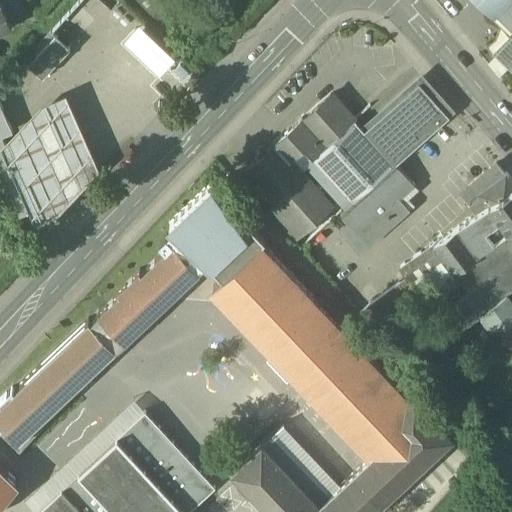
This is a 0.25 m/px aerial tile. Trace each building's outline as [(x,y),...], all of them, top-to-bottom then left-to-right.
[(511,0),(491,0),(511,19),(511,37),(495,54),(511,70),(511,0)] [(0,2),(0,32),(13,27),(2,2),(0,2)] [(57,33),(29,63),(44,76),(71,47),(57,33)] [(454,111),(419,79),(364,128),(355,118),(313,156),(345,193),(353,201),(396,163),(454,111)] [(42,103),(5,141),(35,209),(30,211),(35,222),(59,211),(100,168),(66,91),(42,103)] [(304,117),(272,145),(273,146),(268,150),(268,155),(271,158),(260,168),(256,165),(252,164),(246,170),(277,206),(302,232),(330,206),(301,174),(302,173),(291,160),(306,147),(313,156),(355,118),(333,92),(304,118),(304,117)] [(0,99),(0,135),(2,134),(3,134),(13,129),(0,99)] [(372,101),(358,112),(365,120),(378,109),(372,101)] [(5,141),(2,134),(0,135),(0,179),(17,217),(30,211),(35,209),(5,141)] [(347,207),(342,212),(372,244),(412,208),(402,197),(415,185),(396,163),(353,201),(347,207)] [(511,177),(508,173),(473,196),(471,201),(478,211),(489,204),(511,188),(511,177)] [(244,230),(211,181),(170,220),(182,232),(173,239),(198,266),(206,258),(222,275),(214,283),(227,297),(224,300),(270,350),(267,353),(287,375),(291,372),(370,456),(355,471),(383,501),(453,435),(415,395),(411,399),(341,325),(340,326),(318,302),(319,301),(263,241),(266,238),(252,223),(244,230)] [(511,228),(511,188),(489,204),(510,230),(511,228)] [(353,201),(345,193),(339,198),(347,207),(353,201)] [(478,211),(457,226),(478,254),(510,230),(489,204),(478,211)] [(302,232),(277,206),(269,214),(293,239),(302,232)] [(457,226),(435,242),(454,269),(455,270),(476,255),(478,254),(457,226)] [(478,254),(476,255),(490,273),(448,306),(464,327),(487,308),(507,293),(511,288),(511,233),(510,230),(478,254)] [(198,266),(173,239),(142,269),(140,266),(116,288),(119,290),(89,318),(89,319),(115,347),(199,267),(198,266)] [(454,269),(435,242),(401,265),(408,275),(420,291),(454,269)] [(420,291),(408,275),(370,303),(385,322),(422,294),(420,291)] [(511,299),(507,293),(487,308),(502,327),(511,319),(511,299)] [(385,322),(370,303),(360,311),(376,328),(385,322)] [(115,347),(89,319),(89,318),(88,316),(15,388),(13,386),(0,398),(0,418),(6,425),(19,439),(76,384),(114,347),(115,347)] [(511,319),(502,327),(511,341),(511,319)] [(400,342),(389,331),(384,336),(394,347),(400,342)] [(19,439),(6,425),(0,430),(0,431),(1,432),(1,431),(20,450),(79,387),(76,384),(19,439)] [(134,398),(67,459),(79,472),(118,436),(146,410),(134,398)] [(215,485),(146,410),(118,436),(187,511),(215,485)] [(343,482),(283,421),(272,432),(330,494),(343,482)] [(511,439),(504,431),(490,444),(511,467),(511,439)] [(343,482),(330,494),(272,432),(233,468),(273,511),(371,511),(383,501),(355,471),(343,482)] [(185,511),(187,511),(118,436),(79,472),(115,511),(185,511)] [(0,503),(21,482),(0,462),(0,503)] [(115,511),(79,472),(63,487),(85,511),(115,511)] [(85,511),(63,487),(35,511),(85,511)]
